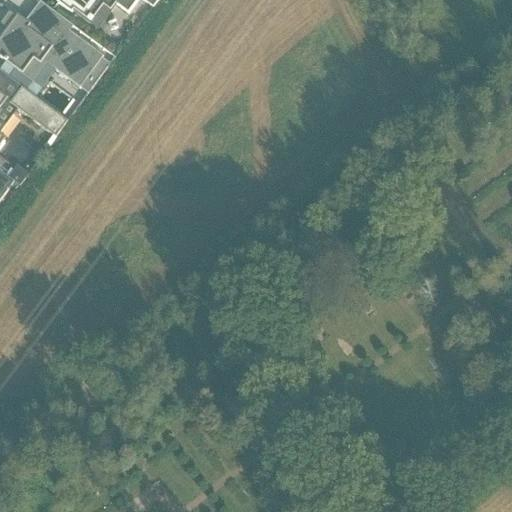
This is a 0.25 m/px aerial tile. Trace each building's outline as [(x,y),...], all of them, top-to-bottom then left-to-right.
[(58,0),(56,3),(72,14),(74,11),(91,24),(103,7),(111,13),(116,6),(119,8),(128,15),(139,0),(140,0),(153,9),(159,0),(58,0)] [(74,11),(72,14),(98,34),(119,8),(116,6),(111,13),(103,7),(91,24),(74,11)] [(7,31),(0,40),(0,59),(6,64),(34,84),(48,66),(58,74),(88,96),(110,67),(102,61),(103,59),(70,34),(62,43),(59,41),(63,35),(47,23),(37,16),(29,27),(26,24),(17,18),(16,20),(7,31)] [(34,84),(6,64),(0,72),(0,73),(10,81),(37,101),(58,74),(48,66),(34,84)] [(0,93),(10,81),(0,73),(0,93)] [(0,93),(0,147),(5,141),(2,138),(0,136),(0,116),(3,113),(0,111),(0,110),(6,103),(21,114),(56,140),(68,124),(37,101),(10,81),(0,93)] [(21,114),(6,103),(0,110),(0,111),(3,113),(0,116),(0,136),(2,138),(21,114)] [(8,179),(20,187),(29,175),(17,167),(8,179)] [(0,203),(14,184),(0,173),(0,203)]
